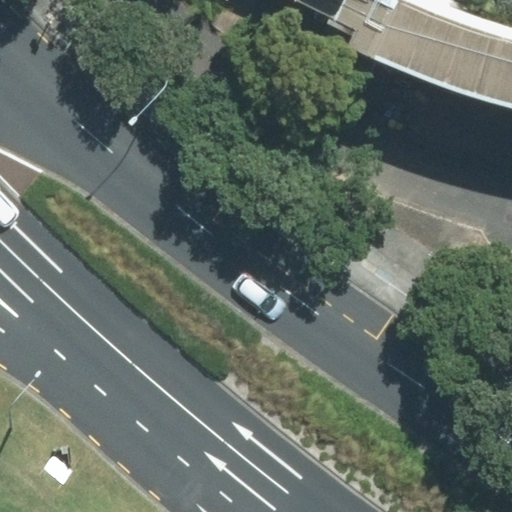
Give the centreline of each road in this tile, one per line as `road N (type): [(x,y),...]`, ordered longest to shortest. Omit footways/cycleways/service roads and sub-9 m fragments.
road 1 (secondary): [(0,69),(68,131),(511,438)]
road 2 (secondary): [(329,511),(88,333)]
road 3 (secondary): [(88,333),(0,239)]
